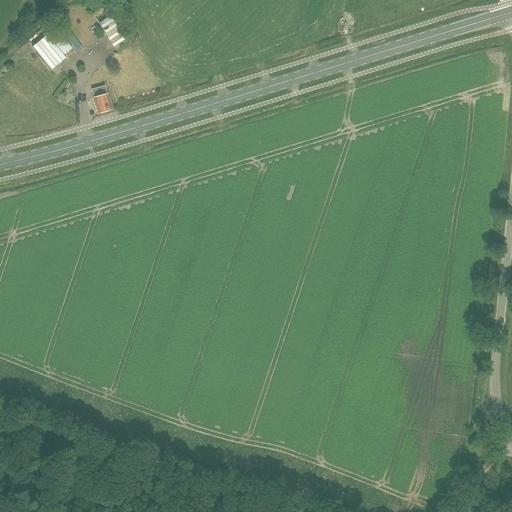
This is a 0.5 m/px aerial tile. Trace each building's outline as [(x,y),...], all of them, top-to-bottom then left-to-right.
[(111,10),(97,23),(106,32),(119,19),(111,10)] [(76,25),(88,16),(85,12),(73,21),(76,25)] [(66,58),(63,55),(72,48),(49,19),(40,26),(41,28),(47,34),(32,46),(51,70),(66,58)] [(112,31),(100,39),(110,54),(122,46),(112,31)] [(104,86),(92,90),(95,97),(93,98),(98,113),(111,109),(107,94),(106,94),(104,86)]
